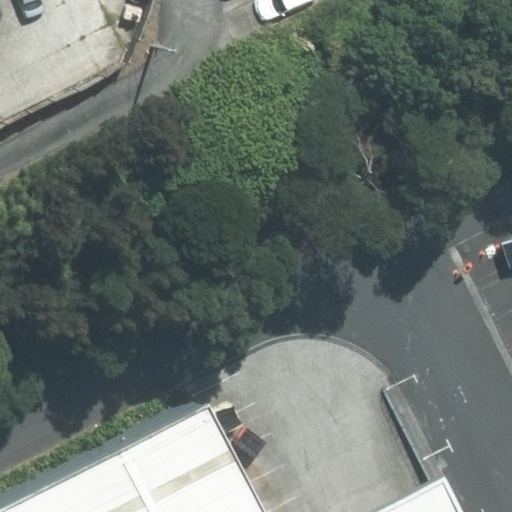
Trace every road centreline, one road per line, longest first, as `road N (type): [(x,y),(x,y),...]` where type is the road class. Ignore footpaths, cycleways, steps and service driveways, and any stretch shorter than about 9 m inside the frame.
road 1 (unclassified): [(395,232),(511,467)]
road 2 (unclassified): [(511,175),(395,232)]
